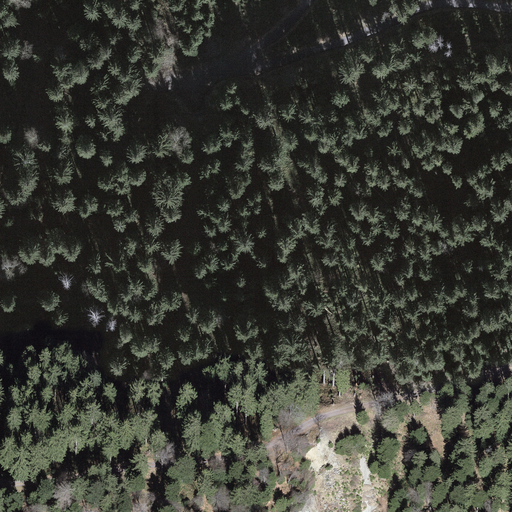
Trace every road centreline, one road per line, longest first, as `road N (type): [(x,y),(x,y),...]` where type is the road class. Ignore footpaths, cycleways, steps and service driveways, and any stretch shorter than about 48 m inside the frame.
road 1 (track): [(511,362),(318,418),(262,443),(55,482),(0,484)]
road 2 (track): [(302,0),(252,47),(243,64),(250,71),(399,14),(511,7)]
